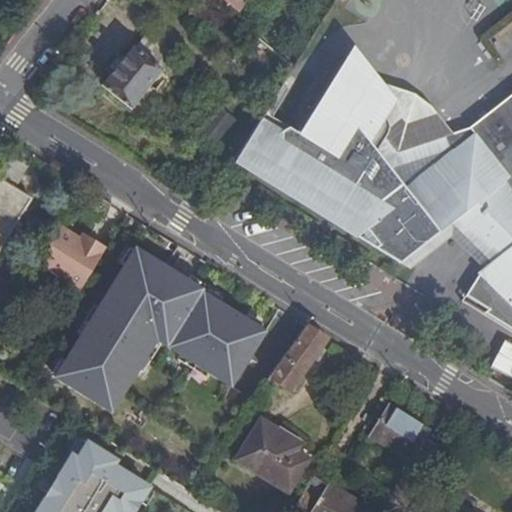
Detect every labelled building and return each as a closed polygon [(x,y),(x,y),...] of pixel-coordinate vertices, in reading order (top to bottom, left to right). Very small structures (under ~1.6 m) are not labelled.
[(227,0),(239,9),(246,0),(227,0)] [(102,85),(131,109),(162,70),(161,68),(173,52),(148,32),(135,48),(133,46),(102,85)] [(511,94),(470,128),(453,133),(451,134),(460,144),(406,187),(377,151),(385,141),(388,135),(390,130),(390,128),(389,124),(387,117),(391,116),(396,108),(397,100),(384,84),(381,80),(378,87),(353,61),(333,94),(329,91),(314,114),(318,117),(305,139),(265,114),(262,118),(237,159),(262,174),(259,179),(282,193),(285,188),(335,219),(337,215),(340,216),(342,216),(344,217),(346,217),(349,218),(351,218),(353,218),(355,218),(358,217),(360,217),(362,216),(364,215),(366,215),(368,214),(370,213),(377,222),(358,237),(401,263),(410,256),(409,249),(418,242),(422,247),(453,222),(492,262),(478,273),(479,274),(466,296),(489,309),(484,313),(511,329),(511,94)] [(385,141),(377,151),(406,187),(460,144),(451,134),(453,133),(431,106),(414,93),(384,84),(397,100),(396,108),(391,116),(387,117),(389,124),(390,128),(390,130),(388,135),(385,141)] [(217,104),(195,132),(216,148),(237,120),(217,104)] [(0,179),(0,248),(31,198),(0,179)] [(85,241),(79,238),(60,226),(38,263),(80,290),(106,247),(88,237),(85,241)] [(82,233),(79,238),(85,241),(88,237),(82,233)] [(266,331),(136,247),(55,377),(112,412),(157,340),(231,386),(266,331)] [(24,285),(0,270),(0,286),(16,297),(24,285)] [(308,325),(266,383),(272,387),(276,382),(289,391),(313,358),(315,360),(324,348),(321,346),(327,338),(308,325)] [(439,446),(426,438),(430,431),(387,405),(368,435),(410,461),(409,462),(423,471),(439,446)] [(274,436),(278,430),(260,419),(236,460),(289,493),(310,459),(296,450),(274,436)] [(279,427),(278,430),(274,436),(296,450),(301,441),(279,427)] [(82,439),(72,455),(77,458),(87,442),(82,439)] [(77,458),(72,455),(36,511),(134,511),(149,487),(114,465),(117,460),(87,442),(77,458)] [(375,511),(328,483),(328,484),(314,475),(293,510),(296,511),(375,511)]
